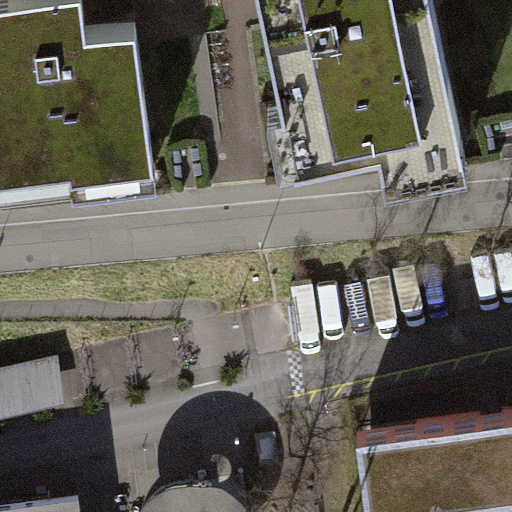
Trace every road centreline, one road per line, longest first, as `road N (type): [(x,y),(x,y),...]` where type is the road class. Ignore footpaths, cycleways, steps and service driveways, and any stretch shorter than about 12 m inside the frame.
road 1 (residential): [(511,205),(0,249)]
road 2 (unclassified): [(291,376),(0,443)]
road 3 (residential): [(511,326),(291,376)]
